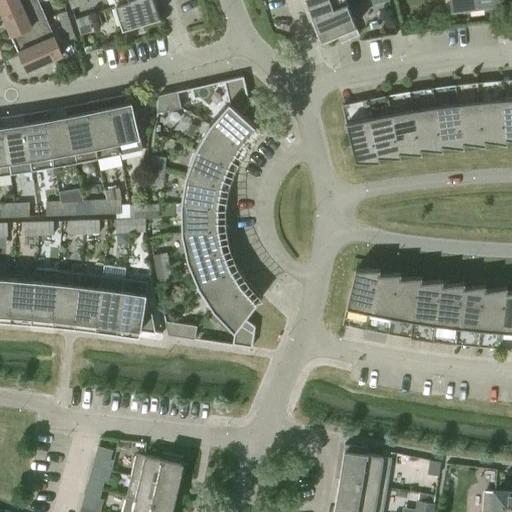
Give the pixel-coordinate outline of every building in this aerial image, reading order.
[(0,0),(0,9),(3,18),(39,2),(38,0),(0,0)] [(153,0),(131,0),(116,5),(122,26),(126,36),(144,31),(142,22),(159,17),(153,0)] [(345,0),(305,0),(312,18),(347,4),(345,0)] [(450,0),(452,9),(469,7),(469,9),(483,7),(483,5),(499,3),(498,0),(450,0)] [(39,2),(3,18),(19,53),(33,47),(29,38),(38,34),(34,25),(47,20),(39,2)] [(347,4),(312,18),(321,40),(337,33),(341,42),(359,34),(355,24),(347,4)] [(63,27),(71,24),(66,11),(58,13),(63,27)] [(78,27),(94,22),(92,14),(75,19),(78,27)] [(33,47),(19,53),(27,70),(62,55),(47,20),(34,25),(38,34),(29,38),(33,47)] [(71,24),(63,27),(67,40),(75,37),(71,24)] [(250,104),(243,76),(224,80),(229,102),(209,124),(241,144),(256,127),(241,113),(250,104)] [(416,100),(416,103),(467,95),(464,81),(394,92),(396,103),(416,100)] [(165,93),(169,109),(181,107),(177,91),(165,93)] [(169,109),(165,93),(159,95),(157,112),(169,109)] [(511,97),(502,98),(505,134),(505,136),(511,137),(511,97)] [(117,142),(118,142),(140,137),(136,120),(143,118),(146,98),(109,106),(117,142)] [(505,134),(502,98),(479,100),(484,136),(484,138),(506,142),(505,136),(505,134)] [(484,136),(479,100),(457,102),(462,139),(462,140),(484,144),(484,138),(484,136)] [(462,139),(457,102),(435,105),(441,141),(441,143),(463,146),(462,140),(462,139)] [(435,105),(413,108),(419,145),(420,146),(442,149),(441,143),(441,141),(435,105)] [(117,142),(109,106),(88,110),(98,159),(120,154),(118,142),(117,142)] [(413,108),(390,112),(398,148),(398,150),(421,152),(420,146),(419,145),(413,108)] [(98,159),(88,110),(67,115),(76,163),(98,159)] [(398,148),(390,112),(369,117),(377,154),(400,156),(398,150),(398,148)] [(67,115),(45,118),(54,167),(76,163),(67,115)] [(377,154),(369,117),(346,122),(350,140),(355,159),(379,160),(377,154)] [(54,167),(45,118),(24,122),(30,159),(29,159),(31,171),(54,167)] [(30,159),(24,122),(3,125),(8,162),(9,162),(29,159),(30,159)] [(241,144),(209,124),(195,149),(229,162),(241,144)] [(8,162),(3,125),(0,125),(0,175),(11,174),(9,162),(8,162)] [(195,149),(185,175),(222,182),(229,162),(195,149)] [(151,170),(164,171),(165,157),(152,156),(151,170)] [(164,171),(151,170),(149,184),(162,186),(164,171)] [(185,175),(181,203),(218,203),(222,182),(185,175)] [(121,213),(121,199),(119,188),(115,188),(114,187),(109,187),(109,189),(105,190),(106,200),(106,213),(121,213)] [(106,213),(106,200),(92,200),(92,214),(106,213)] [(61,215),(60,201),(46,202),(46,215),(61,215)] [(60,201),(61,215),(75,214),(75,201),(60,201)] [(15,216),(14,203),(0,203),(0,217),(15,216)] [(14,203),(15,216),(29,216),(29,203),(14,203)] [(218,225),(218,203),(181,203),(181,232),(218,225)] [(144,205),(145,218),(159,217),(158,204),(144,205)] [(145,218),(144,205),(130,205),(130,218),(145,218)] [(131,231),(130,218),(116,219),(116,232),(131,231)] [(145,218),(130,218),(131,231),(145,231),(145,218)] [(99,219),(84,220),(85,233),(99,233),(99,219)] [(85,233),(84,220),(70,220),(70,234),(85,233)] [(39,235),(39,221),(24,222),(24,235),(39,235)] [(39,221),(39,235),(53,234),(53,221),(39,221)] [(222,246),(218,225),(181,232),(187,260),(222,246)] [(128,235),(118,235),(118,241),(122,245),(128,245),(128,235)] [(229,266),(222,246),(187,260),(198,286),(229,266)] [(156,269),(169,267),(166,253),(153,255),(156,269)] [(241,285),(229,266),(198,286),(213,310),(241,285)] [(171,281),(169,267),(156,269),(158,283),(171,281)] [(35,280),(32,317),(53,319),(58,270),(35,268),(34,280),(35,280)] [(355,269),(355,271),(351,288),(350,288),(346,306),(369,311),(377,276),(377,274),(379,268),(355,269)] [(80,272),(58,270),(53,319),(75,321),(80,272)] [(102,275),(80,272),(75,321),(96,324),(102,275)] [(377,274),(377,276),(369,311),(391,316),(398,280),(399,278),(400,272),(377,274)] [(102,275),(96,324),(118,327),(124,278),(102,275)] [(399,278),(398,280),(391,316),(413,320),(420,283),(420,282),(421,276),(399,278)] [(13,278),(0,277),(0,314),(10,315),(13,278)] [(34,280),(13,278),(10,315),(32,317),(35,280),(34,280)] [(148,281),(124,278),(118,327),(155,332),(151,312),(143,311),(148,281)] [(420,282),(420,283),(413,320),(435,323),(441,287),(441,285),(442,279),(420,282)] [(441,285),(441,287),(435,323),(458,326),(462,289),(463,288),(463,282),(441,285)] [(463,288),(462,289),(458,326),(480,328),(484,292),(484,290),(484,284),(463,288)] [(256,302),(241,285),(213,310),(234,331),(232,344),(252,347),(255,326),(244,318),(256,302)] [(484,290),(484,292),(480,328),(502,330),(505,293),(505,292),(506,286),(484,290)] [(511,290),(505,292),(505,293),(502,330),(511,330),(511,290)] [(180,336),(181,323),(165,321),(168,334),(180,336)] [(181,323),(180,336),(195,338),(197,325),(181,323)] [(344,444),(339,479),(387,487),(391,457),(367,454),(368,447),(344,444)] [(110,459),(112,450),(99,447),(99,446),(98,446),(95,455),(96,456),(97,456),(110,459)] [(131,475),(182,487),(187,464),(181,463),(183,456),(162,452),(161,459),(136,453),(131,475)] [(438,476),(440,462),(429,461),(427,475),(438,476)] [(182,487),(131,475),(126,496),(177,509),(182,487)] [(87,486),(101,490),(104,481),(91,478),(91,477),(89,477),(87,486)] [(382,511),(387,487),(339,479),(334,506),(364,511),(382,511)] [(101,490),(87,486),(84,495),(86,495),(99,499),(101,490)] [(511,511),(511,492),(485,490),(483,511),(511,511)] [(176,511),(177,509),(126,496),(126,497),(134,499),(130,511),(176,511)] [(416,500),(414,511),(433,511),(434,504),(416,500)]
